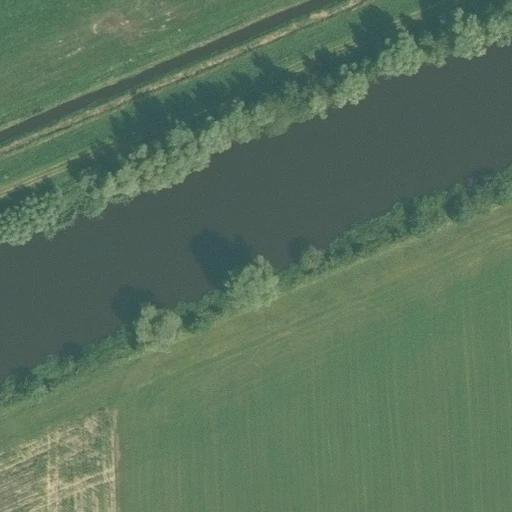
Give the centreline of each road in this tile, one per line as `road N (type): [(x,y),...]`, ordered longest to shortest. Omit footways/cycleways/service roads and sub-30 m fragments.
road 1 (track): [(0,196),(461,0)]
road 2 (track): [(511,210),(308,293)]
